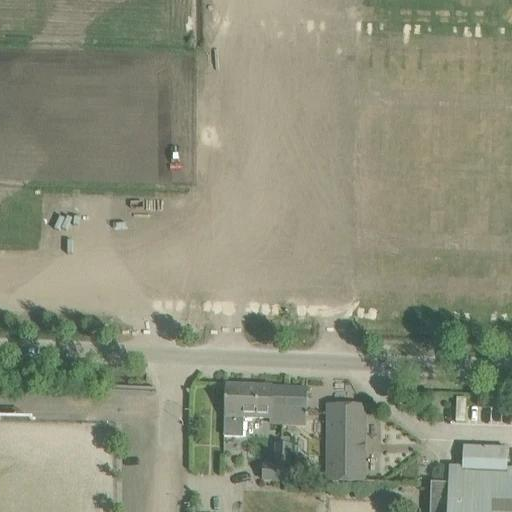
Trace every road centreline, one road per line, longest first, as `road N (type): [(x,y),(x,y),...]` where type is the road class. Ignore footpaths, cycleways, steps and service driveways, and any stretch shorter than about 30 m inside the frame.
road 1 (unclassified): [(511,367),(0,348)]
road 2 (unknown): [(232,0),(240,357)]
road 3 (track): [(167,511),(170,354)]
